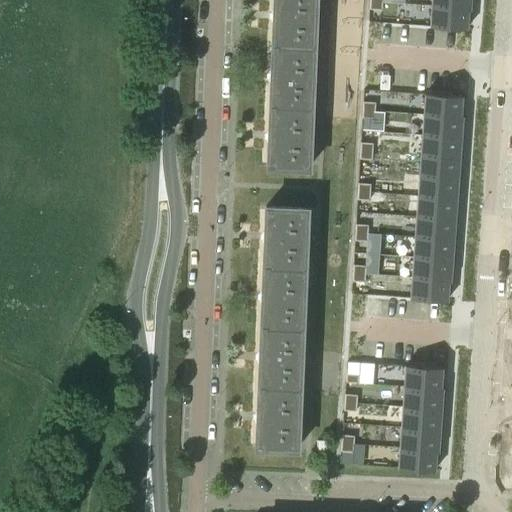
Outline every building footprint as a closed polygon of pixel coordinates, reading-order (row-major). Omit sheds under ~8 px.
[(323,21),(323,15),(314,14),(314,0),(272,0),(273,11),(272,11),(271,21),(272,21),(270,71),(269,71),(269,81),(270,81),(268,131),(267,131),(266,141),(267,141),(266,167),(307,168),(309,141),(318,141),(318,135),(309,134),(311,81),(320,81),(320,75),(311,74),(313,21),(323,21)] [(370,9),(381,10),(382,1),(370,0),(370,9)] [(467,8),(431,5),(429,26),(466,29),(467,8)] [(424,114),(459,116),(461,96),(425,94),(424,114)] [(374,118),(374,110),(362,110),(362,118),(374,118)] [(389,113),(389,129),(404,130),(405,113),(389,113)] [(422,134),(458,137),(459,116),(424,114),(422,134)] [(458,137),(422,134),(421,155),(456,157),(458,137)] [(359,150),(371,151),(372,143),(360,142),(359,150)] [(371,151),(359,150),(359,159),(371,159),(371,151)] [(456,157),(421,155),(419,175),(455,178),(456,157)] [(453,198),(455,178),(419,175),(418,196),(453,198)] [(357,191),(369,192),(369,184),(357,183),(357,191)] [(369,192),(357,191),(356,200),(369,200),(369,192)] [(453,198),(418,196),(416,216),(452,219),(453,198)] [(311,296),(302,295),(304,242),(314,242),(314,236),(305,235),(306,208),(264,206),(263,232),(263,231),(262,242),(263,242),(261,291),(260,291),(260,302),(261,302),(259,351),(258,351),(257,362),(258,362),(256,411),(255,411),(255,422),(256,422),(255,447),(296,449),(297,422),(306,422),(307,415),(297,415),(300,362),(309,362),(309,355),(300,355),(302,302),(311,302),(311,296)] [(452,219),(416,216),(415,237),(450,239),(452,219)] [(355,232),(367,233),(367,225),(355,224),(355,232)] [(354,241),(366,241),(367,233),(355,232),(354,241)] [(413,256),(449,259),(450,239),(415,237),(413,256)] [(412,277),(447,279),(449,259),(413,256),(412,277)] [(353,264),(352,273),(364,273),(364,264),(353,264)] [(364,281),(364,273),(352,273),(352,281),(364,281)] [(446,300),(447,279),(412,277),(410,298),(446,300)] [(405,365),(404,386),(439,388),(441,368),(405,365)] [(345,381),(356,383),(357,374),(345,374),(345,381)] [(438,409),(439,388),(404,386),(402,406),(438,409)] [(400,426),(436,429),(438,409),(402,406),(400,426)] [(435,449),(436,429),(400,426),(399,447),(435,449)] [(340,442),(352,443),(352,435),(341,435),(340,442)] [(316,450),(326,450),(326,440),(316,440),(316,450)] [(352,451),(352,443),(340,442),(339,451),(352,451)] [(435,449),(399,447),(397,468),(433,471),(435,449)]
